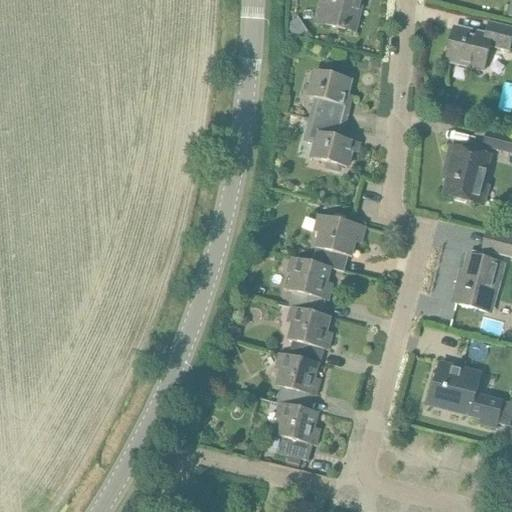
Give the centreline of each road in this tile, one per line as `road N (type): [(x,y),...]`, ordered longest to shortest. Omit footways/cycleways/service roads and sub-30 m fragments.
road 1 (tertiary): [(99,511),(173,373),(209,269),(236,166),(252,0)]
road 2 (residential): [(372,482),(365,466),(421,243),(417,227),(396,220),(392,210),(407,0)]
road 3 (residential): [(372,482),(348,493),(185,450),(169,507)]
